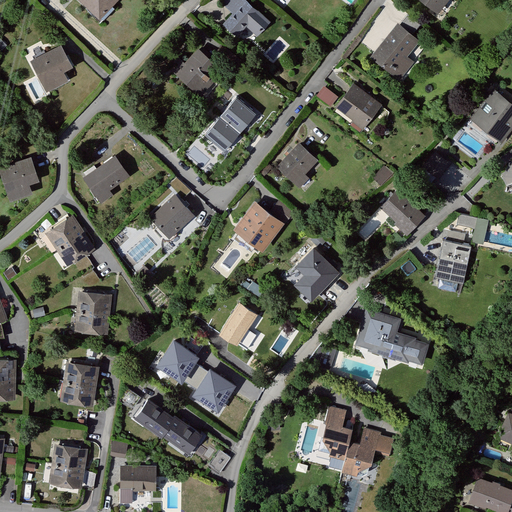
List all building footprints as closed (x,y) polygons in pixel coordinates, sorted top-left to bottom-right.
[(118,0),(80,0),(100,19),(118,0)] [(415,0),(437,16),(450,0),(449,0),(415,0)] [(246,26),(258,36),(270,22),(244,1),(222,28),(236,38),(246,26)] [(396,25),(369,60),(393,78),(420,44),(396,25)] [(60,40),(29,56),(47,90),(70,79),(65,69),(73,65),(60,40)] [(173,78),(197,100),(215,80),(210,76),(218,67),(198,49),(173,78)] [(324,83),(317,93),(333,104),(340,93),(324,83)] [(352,84),(333,109),(362,130),(380,105),(352,84)] [(511,111),(489,94),(469,121),(501,144),(511,129),(511,111)] [(237,97),(222,115),(242,132),(257,114),(237,97)] [(222,115),(205,135),(226,152),(242,132),(222,115)] [(298,144),(276,168),(299,189),(308,179),(303,175),(316,161),(298,144)] [(452,162),(435,150),(423,166),(440,178),(452,162)] [(32,153),(0,164),(0,166),(11,198),(33,190),(30,181),(40,177),(32,153)] [(109,191),(129,178),(114,156),(80,179),(98,206),(113,197),(109,191)] [(511,157),(509,159),(503,174),(510,188),(511,188),(511,157)] [(398,188),(379,209),(409,234),(427,213),(398,188)] [(172,196),(147,219),(169,242),(194,218),(172,196)] [(288,217),(295,206),(280,197),(273,208),(288,217)] [(273,217),(255,205),(235,234),(262,252),(274,234),(265,228),(273,217)] [(71,217),(44,235),(68,270),(95,252),(71,217)] [(472,244),(444,237),(435,275),(463,282),(472,244)] [(290,265),(320,291),(337,271),(307,245),(290,265)] [(111,296),(76,291),(71,334),(106,338),(111,296)] [(218,336),(237,348),(258,316),(239,304),(218,336)] [(400,318),(363,307),(352,347),(406,362),(412,339),(396,335),(400,318)] [(201,356),(179,343),(159,376),(180,389),(201,356)] [(54,404),(90,409),(97,366),(61,360),(54,404)] [(14,361),(0,361),(0,401),(14,402),(14,361)] [(191,394),(219,409),(235,379),(207,364),(191,394)] [(174,415),(148,396),(135,415),(161,434),(163,431),(189,449),(201,431),(176,413),(174,415)] [(347,409),(329,404),(325,420),(328,421),(324,436),(331,450),(329,455),(346,459),(351,439),(354,427),(343,424),(347,409)] [(511,445),(511,417),(504,414),(495,439),(511,445)] [(361,442),(351,439),(346,459),(344,470),(358,473),(359,470),(373,462),(377,448),(393,452),(397,437),(381,433),(382,431),(365,426),(361,442)] [(112,453),(127,455),(129,440),(113,438),(112,453)] [(51,487),(79,491),(85,450),(56,446),(51,487)] [(212,464),(222,469),(230,454),(219,449),(212,464)] [(154,466),(118,467),(119,504),(132,504),(132,493),(154,493),(154,466)] [(85,469),(83,483),(96,484),(98,470),(85,469)] [(507,511),(511,496),(511,490),(475,479),(467,505),(489,511),(507,511)]
